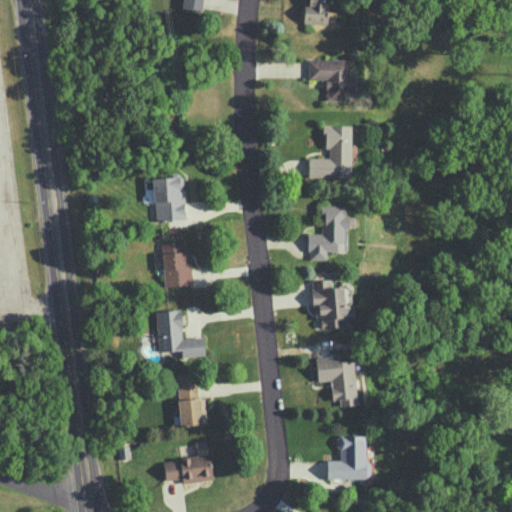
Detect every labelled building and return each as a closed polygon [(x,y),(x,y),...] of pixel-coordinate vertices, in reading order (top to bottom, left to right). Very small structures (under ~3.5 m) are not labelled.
[(182,0),(182,7),(201,10),(202,0),(182,0)] [(303,0),(302,22),(326,23),(326,0),(303,0)] [(348,58),(308,59),(308,79),(325,78),(326,100),(355,99),(354,73),(348,73),(348,58)] [(350,177),(351,125),(323,124),(323,147),(329,148),(328,157),(308,157),(308,176),(350,177)] [(153,177),(154,220),(183,218),(182,176),(153,177)] [(308,233),(308,259),(326,259),(326,250),(336,251),(336,242),(345,243),(346,204),(321,204),(320,233),(308,233)] [(161,242),(163,286),(191,285),(190,250),(184,250),(183,241),(161,242)] [(348,325),(347,303),(344,303),(343,286),(331,286),(330,279),(311,280),(313,319),(320,319),(320,327),(348,325)] [(203,336),(182,337),(180,308),(155,310),(158,351),(181,349),(181,356),(204,355),(203,336)] [(317,380),(330,379),(331,399),(339,398),(339,405),(356,404),(353,359),(341,360),(341,355),(315,356),(317,380)] [(327,478),(365,478),(364,434),(337,435),(338,459),(326,459),(327,478)] [(164,479),(181,477),(182,482),(212,479),(209,454),(162,459),(164,479)]
